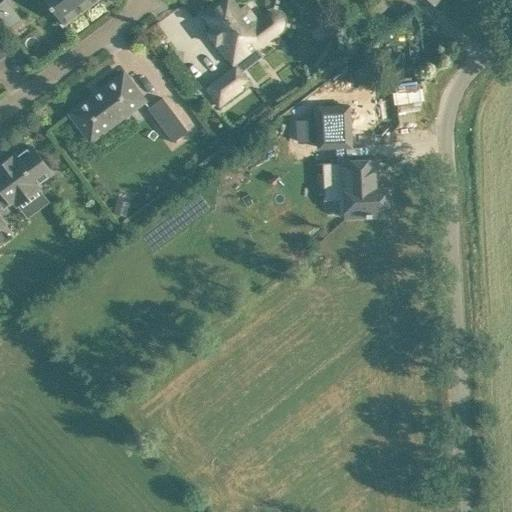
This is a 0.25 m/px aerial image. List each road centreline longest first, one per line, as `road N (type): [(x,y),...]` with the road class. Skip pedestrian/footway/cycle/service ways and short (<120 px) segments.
road 1 (unclassified): [(468,511),(447,103),(450,90),(511,25)]
road 2 (residential): [(139,0),(0,112)]
